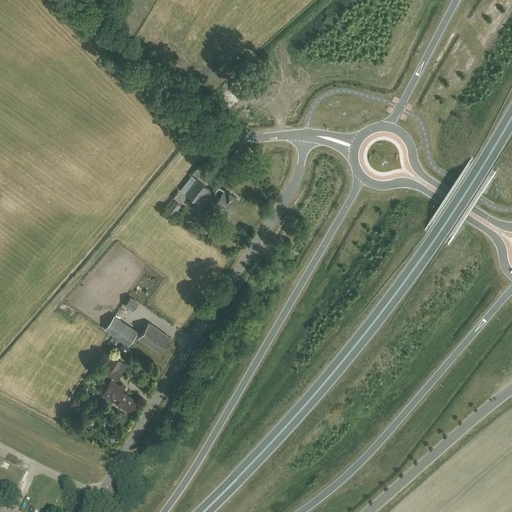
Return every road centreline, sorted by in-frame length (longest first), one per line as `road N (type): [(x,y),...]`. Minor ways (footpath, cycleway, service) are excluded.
road 1 (trunk): [(203,511),(369,327),(511,117)]
road 2 (unclassified): [(89,511),(291,191),(306,136)]
road 3 (trunk): [(358,173),(355,191),(164,511)]
road 4 (trunk): [(302,511),(358,465),(511,290)]
road 5 (tertiary): [(358,173),(375,186),(421,187),(478,224),(496,238),(511,276)]
road 6 (tertiary): [(511,389),(367,511)]
road 7 (tertiary): [(511,227),(421,174),(407,138),(384,126)]
road 8 (unclassified): [(165,89),(226,136),(306,136)]
road 9 (trunk): [(455,0),(384,126)]
road 10 (unclassified): [(165,89),(79,0)]
